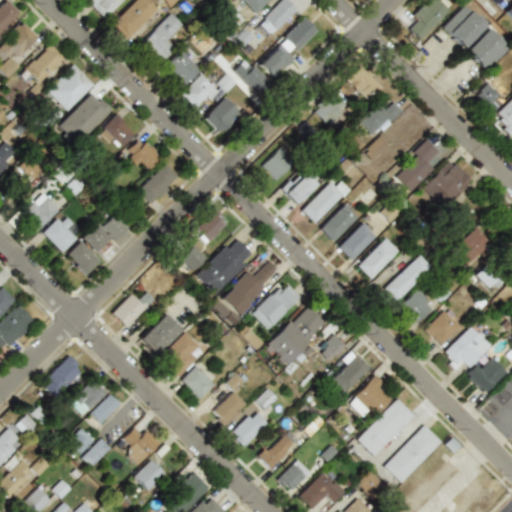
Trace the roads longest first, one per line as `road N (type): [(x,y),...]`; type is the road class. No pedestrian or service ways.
road 1 (residential): [(511,468),(47,0)]
road 2 (residential): [(396,0),(0,393)]
road 3 (residential): [(269,511),(0,239)]
road 4 (residential): [(511,180),(333,0)]
